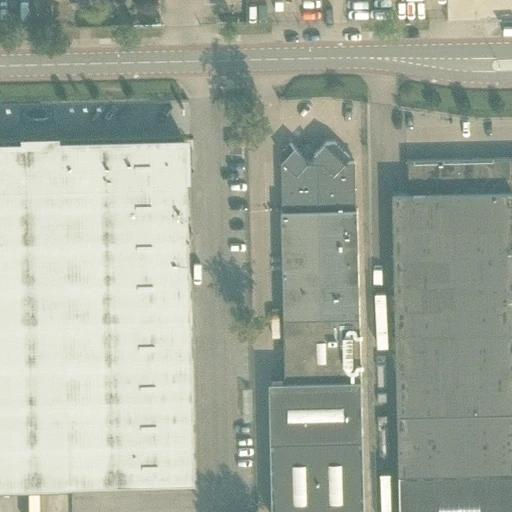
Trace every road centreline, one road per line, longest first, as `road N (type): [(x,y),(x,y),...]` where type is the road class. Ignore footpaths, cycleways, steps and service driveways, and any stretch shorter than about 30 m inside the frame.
road 1 (unknown): [(213,511),(197,0)]
road 2 (unknown): [(263,71),(266,511)]
road 3 (unclassified): [(0,77),(428,68)]
road 4 (unknown): [(384,130),(387,362)]
road 5 (unknown): [(384,130),(511,128)]
